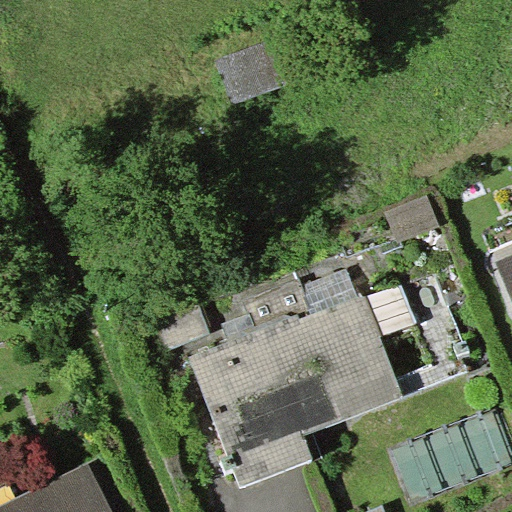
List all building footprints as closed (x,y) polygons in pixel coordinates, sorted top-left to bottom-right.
[(269,39),(215,58),(232,104),(286,84),(269,39)] [(401,395),(367,301),(194,362),(227,456),(401,395)] [(145,319),(154,349),(212,332),(203,302),(145,319)] [(106,511),(88,473),(2,511),(106,511)] [(385,511),(382,503),(360,511),(385,511)]
